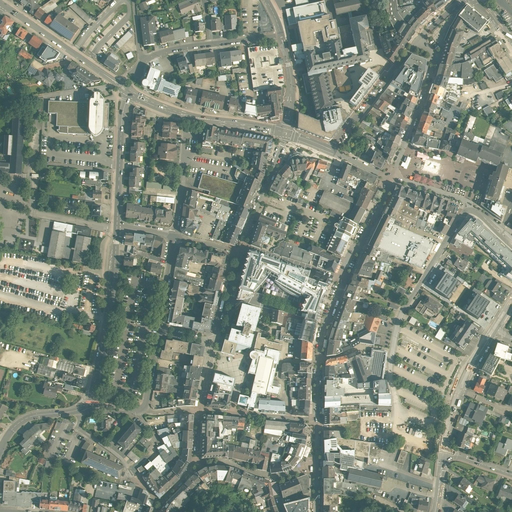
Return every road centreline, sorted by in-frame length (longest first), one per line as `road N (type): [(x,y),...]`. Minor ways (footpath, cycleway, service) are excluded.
road 1 (residential): [(469,210),(401,313),(390,367),(400,417)]
road 2 (residential): [(116,227),(108,320),(85,410)]
road 3 (unclassified): [(128,92),(177,116),(286,135)]
road 4 (residential): [(136,71),(162,51),(280,34)]
road 5 (residential): [(392,178),(434,69),(419,38)]
road 6 (unclassified): [(4,7),(128,92)]
road 7 (residential): [(340,277),(318,351),(317,420)]
road 8 (residential): [(419,38),(330,150)]
road 9 (residential): [(128,92),(116,227)]
road 10 (residential): [(85,410),(79,429),(159,503)]
